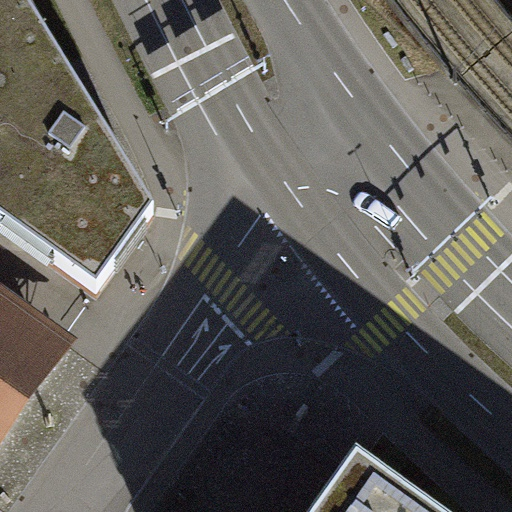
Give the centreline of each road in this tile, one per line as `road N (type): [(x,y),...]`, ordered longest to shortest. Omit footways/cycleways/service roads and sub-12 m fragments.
road 1 (residential): [(289,190),(58,511)]
road 2 (secondary): [(289,190),(388,314),(511,433)]
road 3 (secondary): [(182,0),(289,190)]
road 4 (secondary): [(511,280),(374,127)]
road 5 (secondary): [(374,127),(285,0)]
road 6 (track): [(511,65),(429,118),(374,127)]
